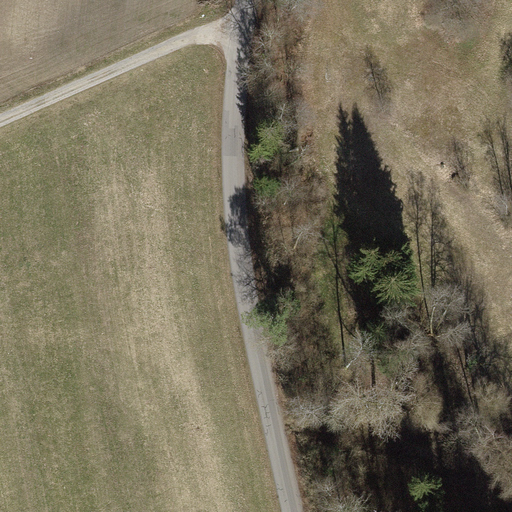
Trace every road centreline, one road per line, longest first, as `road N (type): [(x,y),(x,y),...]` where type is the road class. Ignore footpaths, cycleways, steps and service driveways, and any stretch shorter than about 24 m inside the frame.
road 1 (tertiary): [(242,0),(230,180),(243,290),(292,511)]
road 2 (track): [(0,123),(191,39),(235,39)]
